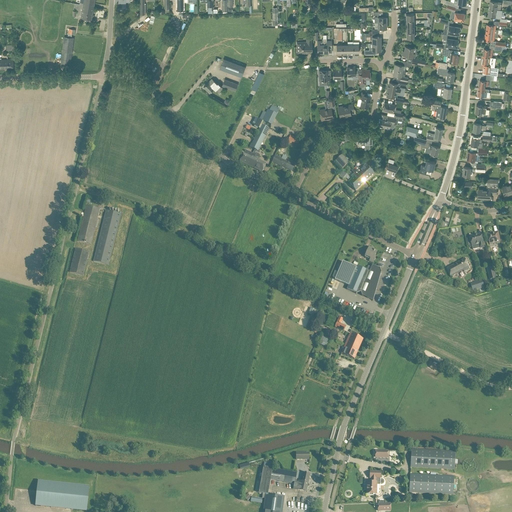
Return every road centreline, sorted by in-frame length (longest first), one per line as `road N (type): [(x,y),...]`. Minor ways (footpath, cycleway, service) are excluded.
road 1 (unclassified): [(5,511),(13,440),(103,76)]
road 2 (tertiary): [(324,511),(344,423),(415,254)]
road 3 (tertiary): [(439,200),(459,131),(476,0)]
road 4 (tertiary): [(293,194),(205,146),(138,77)]
road 5 (residential): [(293,194),(323,132),(375,120),(386,61)]
road 6 (track): [(383,332),(486,383),(511,387)]
road 7 (tertiary): [(415,254),(293,194)]
